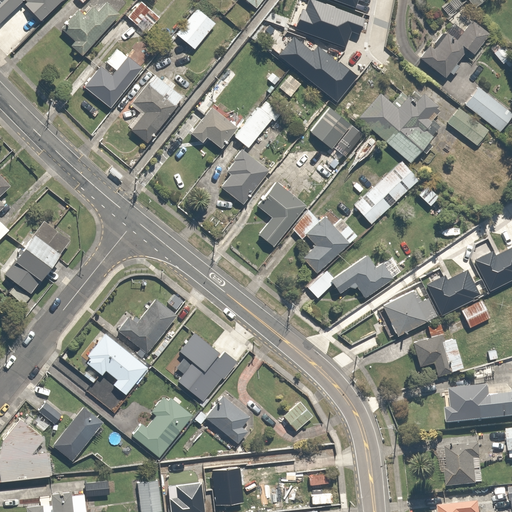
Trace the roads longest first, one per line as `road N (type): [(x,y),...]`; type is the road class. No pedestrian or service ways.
road 1 (tertiary): [(136,221),(338,388),(363,431),(375,511)]
road 2 (residential): [(0,387),(136,221)]
road 3 (tertiary): [(0,94),(136,221)]
